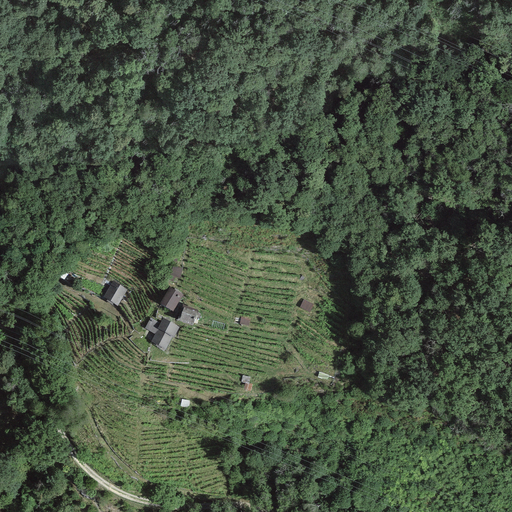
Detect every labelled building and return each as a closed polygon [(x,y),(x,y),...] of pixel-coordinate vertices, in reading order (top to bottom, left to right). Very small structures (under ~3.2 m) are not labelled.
[(480,78),(459,75),(457,87),(478,90),(480,78)] [(182,270),(172,267),(168,280),(174,282),(175,278),(179,280),(182,270)] [(128,290),(113,281),(103,299),(118,308),(128,290)] [(183,296),(169,289),(159,307),(173,314),(183,296)] [(198,314),(183,309),(179,322),(193,327),(198,314)] [(181,327),(163,318),(161,323),(151,318),(145,330),(156,335),(152,343),(166,350),(172,338),(174,340),(181,327)]
